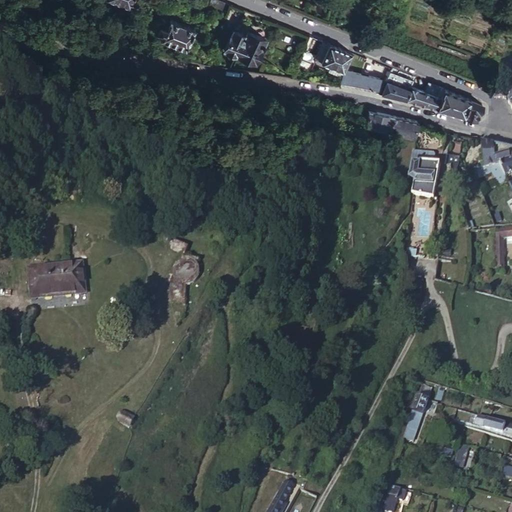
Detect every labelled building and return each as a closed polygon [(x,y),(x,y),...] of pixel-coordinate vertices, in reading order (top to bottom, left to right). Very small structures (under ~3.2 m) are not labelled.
[(108,0),(130,8),(132,0),(108,0)] [(210,0),(207,10),(224,17),(229,4),(226,3),(217,0),(210,0)] [(185,49),(193,28),(169,18),(165,27),(159,25),(156,32),(162,35),(160,40),(185,49)] [(233,29),(225,51),(256,63),(266,37),(246,30),(244,34),(233,29)] [(318,39),(312,37),(306,53),(317,57),(323,41),(318,39)] [(321,63),(329,43),(323,41),(317,57),(315,61),(321,63)] [(344,71),(351,52),(329,43),(321,63),(344,72),(344,71)] [(397,98),(406,101),(411,86),(414,80),(392,72),(393,69),(391,68),(387,81),(381,95),(397,98)] [(376,94),(381,95),(387,81),(367,76),(344,71),(344,72),(340,86),(361,91),(376,94)] [(424,106),(436,109),(438,103),(435,101),(440,87),(428,82),(424,92),(421,90),(411,86),(406,101),(420,104),(424,106)] [(463,116),(468,98),(443,88),(438,103),(436,109),(447,112),(463,116)] [(481,103),(468,98),(463,116),(476,119),(478,111),(479,111),(481,103)] [(391,134),(394,117),(381,114),(369,112),(365,128),(391,134)] [(416,140),(418,123),(407,120),(394,117),(391,134),(416,140)] [(482,143),(483,146),(486,168),(487,170),(501,166),(501,165),(511,162),(511,150),(501,147),(489,144),(482,143)] [(414,150),(412,163),(419,165),(420,163),(435,165),(436,157),(434,155),(415,152),(415,151),(414,150)] [(446,168),(452,167),(460,168),(461,159),(448,158),(446,168)] [(511,162),(501,165),(501,166),(507,178),(511,175),(511,162)] [(414,193),(436,199),(438,187),(437,187),(441,167),(435,165),(420,163),(419,165),(412,163),(409,180),(416,183),(416,185),(414,193)] [(474,174),(476,178),(492,173),(499,186),(509,182),(507,178),(501,166),(487,170),(486,168),(471,168),(473,174),(474,174)] [(501,218),(492,218),(495,226),(501,225),(501,218)] [(511,229),(497,230),(496,263),(503,263),(504,238),(508,238),(511,237),(511,229)] [(29,271),(32,298),(84,293),(82,266),(85,265),(85,261),(48,265),(48,269),(29,271)] [(445,388),(438,386),(434,400),(441,402),(445,388)] [(430,401),(419,397),(414,410),(404,440),(415,443),(425,415),(430,401)] [(120,423),(130,429),(134,422),(125,416),(120,423)] [(507,426),(480,418),(477,426),(504,435),(507,426)] [(463,446),(459,454),(468,458),(471,449),(463,446)] [(445,448),(443,455),(453,459),(455,452),(445,448)] [(459,454),(455,466),(463,469),(468,458),(459,454)] [(511,467),(506,466),(503,477),(511,479),(511,467)] [(280,511),(292,488),(285,484),(270,511),(280,511)] [(406,491),(392,486),(383,510),(387,511),(392,511),(397,499),(402,501),(406,491)]
